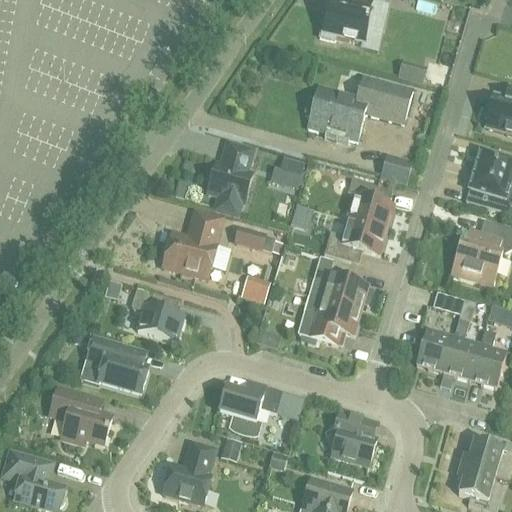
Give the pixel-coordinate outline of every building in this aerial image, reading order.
[(323,23),(319,41),(335,45),(336,41),(363,47),(367,30),(380,33),(383,19),(381,18),(383,6),(359,0),(356,0),(345,0),(343,11),(337,10),(332,9),(331,8),(331,10),(330,14),(327,24),(323,23)] [(374,83),(369,103),(319,90),(307,132),(358,146),(365,118),(404,128),(413,94),(374,83)] [(511,106),(506,105),(494,102),(493,105),(490,104),(485,121),(489,122),(486,131),(506,136),(505,138),(511,139),(511,106)] [(237,221),(241,207),(244,208),(253,178),(247,176),(254,154),(228,147),(221,169),(216,167),(214,175),(210,177),(207,187),(209,191),(207,197),(219,201),(215,215),(237,221)] [(511,164),(480,155),(468,194),(489,200),(485,212),(511,219),(511,194),(509,194),(511,183),(511,164)] [(407,189),(413,166),(387,159),(380,182),(407,189)] [(303,168),(284,163),(281,174),(285,176),(281,188),(296,192),(303,168)] [(347,223),(387,235),(394,210),(373,204),(377,191),(352,183),(347,197),(354,199),(347,223)] [(223,223),(195,215),(190,233),(193,234),(191,242),(172,237),(162,272),(208,284),(218,250),(214,249),(216,241),(218,241),(223,223)] [(387,235),(347,223),(343,240),(331,236),(324,258),(350,266),(354,252),(379,260),(387,235)] [(511,248),(511,232),(484,224),(480,238),(469,235),(465,248),(460,247),(450,280),(493,292),(502,259),(498,258),(502,246),(511,248)] [(265,240),(239,233),(235,247),(261,254),(265,240)] [(321,262),(310,300),(361,315),(368,290),(343,283),(347,269),(321,262)] [(176,346),(184,321),(158,313),(162,300),(137,292),(131,310),(134,316),(142,318),(137,335),(176,346)] [(464,305),(439,297),(435,312),(460,319),(464,305)] [(361,315),(310,300),(298,339),(302,340),(301,346),(315,350),(317,344),(338,350),(342,337),(354,340),(361,315)] [(459,323),(454,340),(443,378),(469,385),(480,348),(464,343),(469,326),(459,323)] [(443,378),(454,340),(427,332),(416,370),(443,378)] [(484,335),(480,348),(469,385),(496,393),(507,356),(492,351),(496,338),(484,335)] [(141,398),(148,373),(142,371),(146,358),(93,342),(88,359),(91,364),(103,368),(98,385),(141,398)] [(283,396),(256,388),(252,400),(226,392),(219,417),(256,427),(260,414),(276,418),(283,396)] [(66,425),(61,443),(85,450),(86,445),(104,450),(112,423),(98,419),(102,406),(58,393),(50,420),(66,425)] [(377,428),(363,424),(340,417),(335,432),(324,438),(333,454),(331,461),(368,471),(376,444),(373,443),(377,428)] [(464,459),(460,470),(495,480),(502,455),(511,457),(511,447),(488,441),(486,449),(474,445),(469,461),(464,459)] [(208,480),(215,454),(192,447),(184,474),(172,470),(171,473),(168,474),(165,482),(168,484),(163,499),(203,510),(212,482),(208,480)] [(20,486),(15,505),(40,511),(59,511),(60,511),(63,510),(65,507),(66,504),(65,501),(64,498),(65,492),(48,487),(53,468),(10,456),(3,481),(20,486)] [(495,480),(460,470),(457,481),(463,483),(458,498),(470,502),(468,510),(475,511),(497,511),(499,509),(487,505),(495,480)] [(346,511),(347,511),(352,495),(311,483),(302,511),(346,511)]
